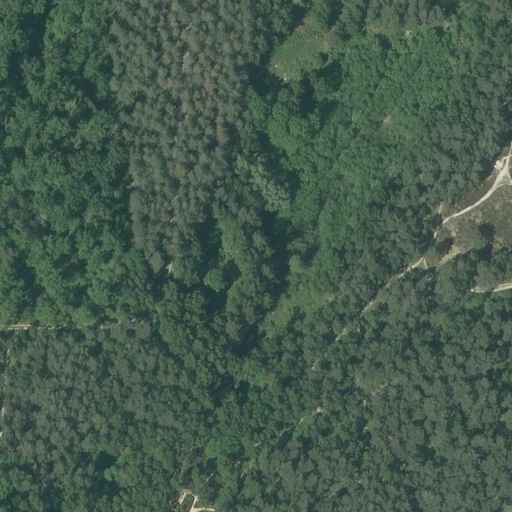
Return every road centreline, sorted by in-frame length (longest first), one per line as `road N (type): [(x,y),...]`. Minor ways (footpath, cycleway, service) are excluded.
road 1 (track): [(193,0),(168,278),(152,331)]
road 2 (track): [(199,495),(222,470),(293,432),(316,368),(385,284),(410,271)]
road 3 (track): [(152,331),(213,412),(265,411),(310,383)]
road 4 (track): [(152,331),(0,335)]
road 5 (track): [(260,511),(370,495),(405,481)]
